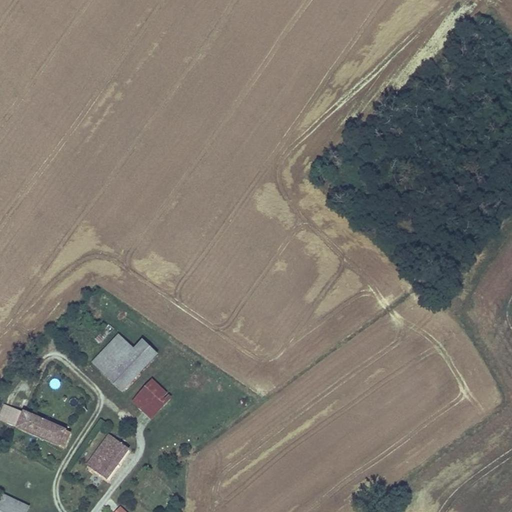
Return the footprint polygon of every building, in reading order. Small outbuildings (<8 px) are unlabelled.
[(92,359),(109,377),(138,352),(122,333),(92,359)] [(122,391),(160,358),(148,344),(138,352),(109,377),(122,391)] [(161,411),(171,400),(154,384),(141,397),(149,405),(142,412),(150,421),(161,411)] [(142,412),(149,405),(141,397),(135,403),(142,412)] [(71,438),(18,415),(12,429),(66,451),(71,438)] [(89,465),(107,478),(127,450),(109,438),(89,465)] [(179,499),(173,494),(169,498),(175,503),(179,499)] [(0,511),(26,511),(28,508),(5,497),(0,505),(0,511)]
